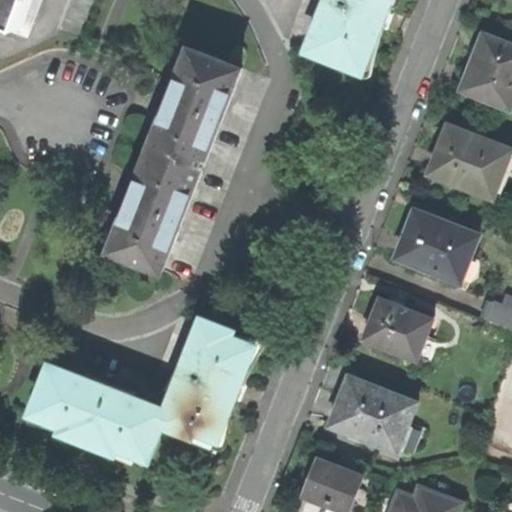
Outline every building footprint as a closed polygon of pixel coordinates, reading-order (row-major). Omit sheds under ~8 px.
[(0,0),(0,16),(21,25),(22,26),(24,25),(24,23),(32,0),(0,0)] [(328,0),(309,50),(362,71),(385,13),(390,0),(328,0)] [(471,69),(462,90),(511,109),(511,107),(511,45),(484,35),(476,55),(477,56),(475,63),(472,70),(471,69)] [(242,68),(191,48),(168,105),(133,194),(111,251),(162,272),(242,68)] [(493,199),(511,151),(511,149),(482,138),(483,136),(469,131),(469,132),(449,125),(440,148),(429,174),(493,199)] [(461,283),(480,235),(416,210),(406,233),(396,258),(461,283)] [(511,297),(505,295),(499,308),(511,312),(511,297)] [(418,360),(434,319),(381,299),(374,315),(365,339),(418,360)] [(485,322),(511,333),(511,312),(499,308),(492,305),(485,322)] [(163,423),(216,443),(240,382),(257,339),(204,318),(185,366),(183,365),(180,373),(182,374),(168,409),(163,423)] [(147,463),(163,423),(168,409),(52,365),(31,418),(89,441),(147,463)] [(417,403),(418,402),(351,376),(342,398),(331,424),(350,431),(350,433),(364,438),(365,438),(399,451),(410,421),(412,422),(419,404),(417,403)] [(350,511),(364,478),(317,460),(304,492),(327,502),(322,511),(350,511)] [(459,511),(463,503),(421,487),(416,498),(400,492),(392,511),(459,511)]
